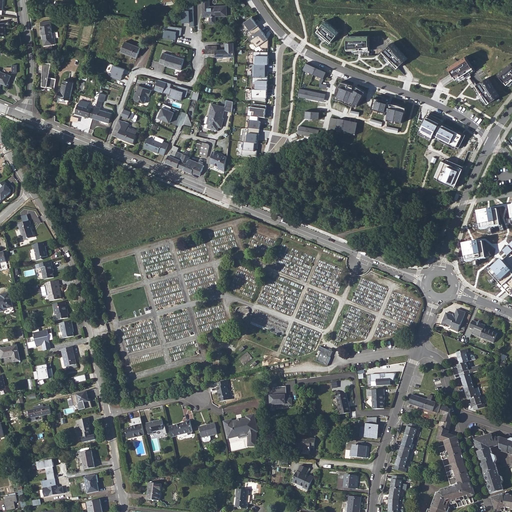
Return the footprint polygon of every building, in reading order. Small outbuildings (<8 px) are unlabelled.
[(209,0),(202,0),(202,15),(206,15),(206,17),(209,17),(209,22),(211,24),(214,24),(216,22),(215,16),(227,16),(227,6),(210,7),(209,0)] [(195,5),(189,5),(189,10),(182,10),(182,22),(190,22),(190,27),(195,27),(195,5)] [(248,26),(250,30),(249,30),(252,34),(260,28),(252,16),(242,23),(245,28),(248,26)] [(340,31),(326,19),(316,30),(331,43),(340,31)] [(40,22),(41,39),(42,45),(54,44),(54,38),(51,38),(50,21),(40,22)] [(176,40),(177,35),(181,36),(182,28),(169,27),(168,30),(165,30),(164,38),(176,40)] [(268,39),(260,28),(252,34),(249,36),(253,42),(256,39),(261,47),(268,47),(268,39)] [(370,50),(369,35),(347,35),(346,50),(370,50)] [(121,51),(137,57),(141,47),(125,41),(121,51)] [(408,58),(393,42),(383,51),(398,68),(408,58)] [(227,49),(228,56),(234,56),(234,43),(226,43),(226,49),(227,49)] [(227,49),(226,49),(217,50),(217,46),(206,46),(206,57),(228,56),(227,49)] [(268,52),(253,51),(253,64),(268,64),(268,52)] [(185,59),(163,53),(160,63),(165,64),(165,65),(181,70),(185,59)] [(466,55),(448,65),(456,77),(474,66),(466,55)] [(511,60),(498,72),(507,83),(511,78),(511,60)] [(326,71),(306,62),(303,69),(323,78),(326,71)] [(51,63),(43,63),(42,87),(54,89),(56,79),(49,78),(51,63)] [(111,77),(121,80),(125,68),(114,64),(111,72),(112,73),(111,77)] [(268,69),(268,64),(253,64),(252,76),(268,76),(268,71),(265,71),(265,69),(268,69)] [(1,81),(8,84),(11,76),(0,70),(0,81),(0,82),(1,81)] [(450,74),(441,80),(444,84),(453,79),(450,74)] [(267,80),(268,76),(252,76),(252,82),(256,82),(256,89),(266,89),(267,89),(267,84),(266,84),(266,80),(267,80)] [(304,76),(302,84),(310,87),(312,78),(304,76)] [(421,76),(420,83),(433,85),(433,77),(421,76)] [(484,103),(497,96),(485,77),(473,85),(484,103)] [(164,93),(167,82),(158,79),(155,90),(164,93)] [(58,101),(67,103),(69,102),(69,99),(70,100),(74,82),(64,80),(61,92),(59,91),(58,97),(59,98),(58,101)] [(342,81),(337,95),(357,103),(365,90),(356,84),(342,81)] [(169,96),(181,99),(182,96),(186,97),(188,88),(167,82),(164,93),(170,95),(169,96)] [(138,83),(134,96),(135,98),(144,101),(147,94),(149,94),(151,88),(138,83)] [(326,93),(300,88),(298,97),(324,101),(326,93)] [(266,94),(266,89),(256,89),(252,89),(252,98),(266,100),(266,97),(266,96),(265,96),(265,94),(266,94)] [(194,90),(191,99),(197,100),(200,91),(194,90)] [(92,118),(109,123),(112,113),(100,110),(102,101),(104,102),(106,94),(100,92),(95,108),(92,118)] [(377,97),(374,106),(385,109),(388,100),(377,97)] [(233,102),(227,100),(225,107),(211,104),(208,117),(210,117),(208,124),(208,125),(212,126),(212,129),(217,130),(218,126),(221,127),(222,121),(221,121),(222,118),(225,107),(233,109),(233,102)] [(89,117),(92,118),(95,108),(92,108),(92,107),(79,103),(75,113),(89,117)] [(164,104),(158,118),(170,123),(174,114),(171,113),(171,111),(170,111),(172,107),(164,104)] [(266,106),(252,104),(251,111),(255,112),(254,116),(259,117),(265,117),(266,106)] [(405,109),(389,105),(386,117),(403,119),(405,109)] [(123,109),(121,116),(128,118),(130,111),(123,109)] [(420,129),(433,135),(440,121),(427,114),(420,129)] [(258,120),(259,117),(254,116),(251,116),(248,128),(249,128),(259,129),(261,121),(258,120)] [(358,123),(331,118),(328,129),(356,134),(358,123)] [(113,136),(126,141),(131,127),(132,125),(124,121),(124,122),(119,120),(113,136)] [(462,133),(442,122),(436,134),(457,145),(462,133)] [(319,130),(300,126),(297,135),(318,138),(319,130)] [(138,130),(131,127),(126,141),(134,145),(137,136),(136,136),(138,130)] [(258,139),(259,129),(249,128),(247,142),(257,143),(257,139),(258,139)] [(158,153),(164,155),(169,144),(163,142),(162,144),(148,138),(144,148),(158,154),(158,153)] [(260,144),(257,143),(247,142),(245,141),(243,154),(257,156),(260,144)] [(166,163),(172,166),(173,162),(178,151),(179,148),(176,147),(177,143),(175,142),(166,163)] [(193,154),(207,157),(209,147),(202,145),(200,152),(194,151),(193,154)] [(178,168),(184,171),(189,159),(192,153),(185,150),(185,151),(184,154),(183,156),(179,165),(178,168)] [(181,152),(178,151),(173,162),(172,166),(178,168),(179,165),(183,156),(184,154),(183,154),(182,156),(180,155),(181,152)] [(218,155),(213,153),(210,163),(213,164),(213,165),(218,168),(218,169),(225,172),(226,158),(223,156),(222,158),(217,156),(218,155)] [(199,163),(189,159),(184,171),(192,174),(192,173),(200,176),(204,165),(203,165),(199,163)] [(456,184),(463,166),(443,159),(435,175),(456,184)] [(5,181),(0,185),(0,188),(1,190),(0,190),(0,203),(1,202),(0,202),(3,199),(4,200),(11,193),(11,190),(9,188),(10,187),(5,181)] [(501,227),(498,210),(494,211),(493,209),(477,211),(479,224),(481,224),(481,229),(501,227)] [(19,225),(22,242),(33,240),(30,227),(31,227),(30,223),(19,225)] [(479,241),(463,243),(466,261),(486,258),(483,243),(479,243),(479,241)] [(42,258),(48,257),(46,247),(48,247),(47,242),(32,245),(33,250),(34,249),(37,260),(42,259),(42,258)] [(0,252),(0,270),(8,269),(4,252),(0,252)] [(510,296),(511,290),(511,271),(503,260),(489,271),(510,296)] [(53,270),(52,261),(42,263),(36,264),(36,268),(41,267),(43,279),(53,277),(52,270),(53,270)] [(50,300),(55,299),(62,298),(61,292),(60,292),(59,288),(61,288),(60,283),(59,283),(59,280),(45,282),(48,296),(49,295),(50,300)] [(0,296),(0,312),(4,311),(4,310),(14,307),(10,292),(2,294),(2,296),(0,296)] [(68,310),(67,304),(66,305),(65,301),(53,303),(55,314),(57,314),(58,319),(68,317),(67,310),(68,310)] [(452,315),(445,312),(440,325),(445,326),(446,324),(451,326),(450,329),(457,332),(465,312),(457,309),(454,314),(452,315)] [(481,320),(477,322),(473,320),(472,321),(469,320),(467,326),(470,327),(470,328),(474,330),(472,334),(481,338),(481,337),(494,343),(498,333),(485,328),(486,325),(482,324),(481,320)] [(63,333),(64,337),(64,338),(75,336),(75,335),(74,332),(73,330),(74,330),(72,321),(60,323),(62,332),(63,333)] [(51,349),(47,330),(33,333),(36,347),(42,345),(44,351),(51,349)] [(13,356),(14,362),(21,361),(18,346),(0,349),(2,358),(13,356)] [(62,350),(66,366),(77,364),(73,347),(62,350)] [(317,361),(328,366),(331,358),(330,357),(333,350),(329,349),(329,350),(320,347),(318,350),(321,352),(321,354),(320,353),(317,361)] [(467,349),(457,352),(460,364),(467,362),(469,361),(475,360),(474,357),(472,356),(468,357),(467,354),(469,353),(467,349)] [(239,359),(244,365),(253,358),(247,352),(239,359)] [(469,370),(467,362),(460,364),(458,365),(461,377),(471,374),(473,373),(471,369),(469,370)] [(47,364),(36,367),(37,372),(34,373),(36,380),(39,380),(39,381),(50,379),(47,364)] [(381,374),(371,375),(371,382),(377,382),(377,386),(390,386),(390,381),(394,381),(396,374),(385,374),(385,378),(384,378),(383,379),(381,379),(381,374)] [(473,382),(471,374),(461,377),(465,388),(476,385),(483,383),(482,378),(474,380),(474,381),(473,382)] [(218,387),(220,399),(230,396),(228,385),(230,385),(229,381),(218,383),(219,387),(218,387)] [(477,389),(476,385),(465,388),(468,400),(471,400),(478,398),(475,390),(477,389)] [(270,388),(271,408),(276,407),(275,405),(286,404),(286,405),(286,407),(290,407),(290,405),(292,405),(292,398),(290,398),(290,396),(287,396),(287,386),(277,386),(277,387),(270,388)] [(372,390),(373,410),(384,409),(383,398),(384,398),(384,390),(372,390)] [(90,402),(87,392),(71,396),(74,406),(79,405),(80,409),(85,408),(86,409),(93,408),(91,401),(90,402)] [(336,396),(340,414),(351,412),(347,394),(336,396)] [(409,404),(437,413),(440,404),(431,401),(432,396),(429,395),(427,400),(412,395),(409,404)] [(483,404),(481,397),(478,398),(471,400),(475,411),(486,408),(485,404),(483,404)] [(36,420),(36,417),(51,413),(50,406),(44,407),(44,405),(33,407),(34,409),(28,410),(30,421),(36,420)] [(450,414),(450,413),(448,413),(449,409),(448,407),(444,405),(441,414),(445,415),(443,420),(440,429),(441,429),(438,437),(437,439),(444,441),(445,445),(439,447),(451,485),(459,483),(460,484),(441,490),(440,494),(438,493),(432,510),(430,510),(429,511),(448,511),(451,502),(454,501),(456,508),(475,502),(473,495),(474,495),(475,493),(457,437),(448,434),(453,421),(450,414)] [(230,439),(241,436),(240,435),(249,433),(250,437),(250,438),(259,436),(259,434),(258,433),(258,432),(258,430),(260,430),(256,414),(248,416),(249,418),(235,421),(234,419),(225,422),(229,439),(230,439)] [(80,425),(82,438),(91,436),(89,426),(90,426),(89,419),(79,421),(80,425)] [(147,423),(149,434),(154,433),(154,432),(164,429),(163,425),(165,425),(163,419),(153,422),(152,419),(151,419),(151,422),(147,423)] [(177,435),(193,431),(191,420),(186,421),(187,423),(183,423),(176,424),(176,425),(170,426),(172,437),(177,436),(177,435)] [(126,427),(128,438),(145,434),(143,422),(133,424),(134,426),(132,426),(131,426),(126,427)] [(200,427),(202,438),(203,438),(210,436),(218,434),(216,423),(200,427)] [(365,437),(377,439),(378,429),(379,430),(379,425),(367,423),(365,437)] [(409,423),(405,434),(415,437),(417,429),(418,430),(420,426),(409,423)] [(499,474),(497,468),(494,461),(496,458),(495,454),(492,453),(490,447),(499,445),(500,448),(502,449),(502,451),(511,453),(511,438),(508,439),(500,436),(496,437),(496,436),(493,437),(492,433),(474,439),(491,493),(503,490),(501,482),(503,480),(502,475),(499,474)] [(405,434),(402,446),(413,449),(414,445),(412,444),(415,437),(405,434)] [(250,438),(250,446),(259,446),(259,436),(250,438)] [(296,451),(301,452),(301,449),(310,450),(310,448),(314,448),(315,439),(297,437),(296,451)] [(351,457),(366,458),(367,446),(353,445),(352,451),(351,450),(351,457)] [(511,460),(511,453),(502,451),(502,449),(500,448),(499,445),(490,447),(492,453),(495,454),(496,458),(494,461),(497,468),(511,463),(511,460)] [(402,446),(398,457),(408,460),(410,452),(412,453),(413,449),(402,446)] [(81,453),(84,469),(95,467),(92,451),(81,453)] [(405,468),(408,460),(398,457),(394,469),(406,472),(407,468),(405,468)] [(35,465),(36,470),(41,469),(43,469),(45,481),(55,479),(52,465),(54,465),(53,460),(34,463),(34,465),(35,465)] [(303,488),(308,490),(314,477),(309,475),(308,476),(306,475),(309,469),(301,465),(298,471),(293,482),(303,487),(303,488)] [(85,477),(88,493),(99,491),(96,475),(85,477)] [(344,488),(356,489),(357,476),(346,475),(344,488)] [(393,476),(391,488),(401,489),(402,482),(404,482),(405,478),(393,476)] [(55,479),(45,481),(47,488),(43,489),(45,497),(64,493),(63,487),(57,488),(57,486),(55,479)] [(148,499),(160,501),(161,484),(150,483),(148,499)] [(391,488),(389,500),(401,501),(401,497),(400,496),(401,489),(391,488)] [(236,507),(247,508),(249,491),(237,489),(236,497),(237,497),(236,507)] [(511,511),(511,493),(509,493),(504,494),(503,493),(492,496),(496,510),(498,511),(499,511),(511,511)] [(4,497),(7,510),(16,508),(14,502),(17,501),(16,494),(4,497)] [(347,511),(359,511),(361,498),(350,496),(347,511)] [(88,503),(89,511),(102,511),(101,500),(88,503)] [(389,500),(389,511),(399,511),(399,504),(401,505),(401,501),(389,500)]
